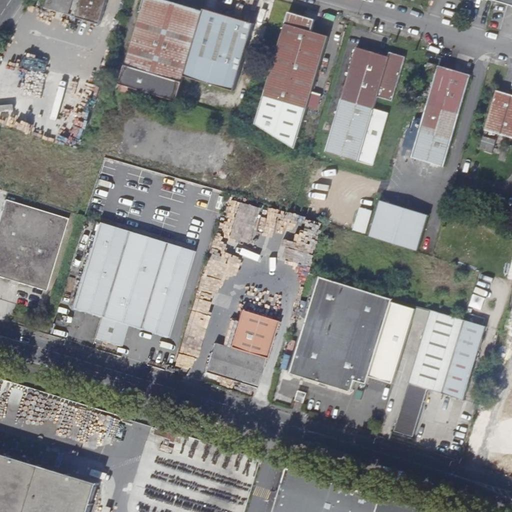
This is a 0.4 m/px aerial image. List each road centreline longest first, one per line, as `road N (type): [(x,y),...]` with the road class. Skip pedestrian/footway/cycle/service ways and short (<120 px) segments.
road 1 (tertiary): [(511,495),(0,339)]
road 2 (unknown): [(251,414),(284,317),(274,287),(253,277),(234,275),(219,285),(182,394)]
